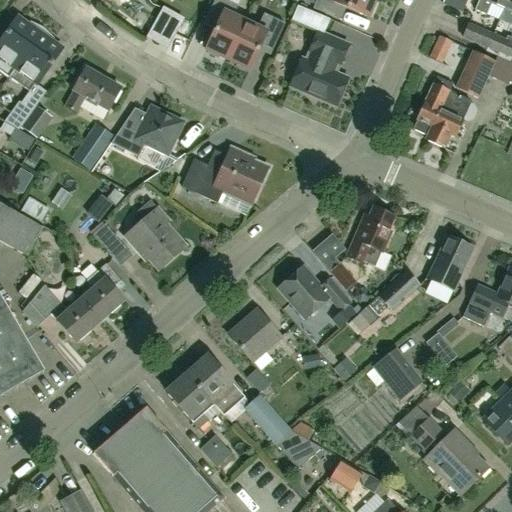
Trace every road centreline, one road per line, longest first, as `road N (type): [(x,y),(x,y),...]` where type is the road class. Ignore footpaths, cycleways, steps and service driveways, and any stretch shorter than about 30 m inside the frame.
road 1 (residential): [(0,477),(352,159)]
road 2 (residential): [(352,159),(165,77),(56,0)]
road 3 (residential): [(352,159),(425,0)]
road 4 (residential): [(511,226),(352,159)]
